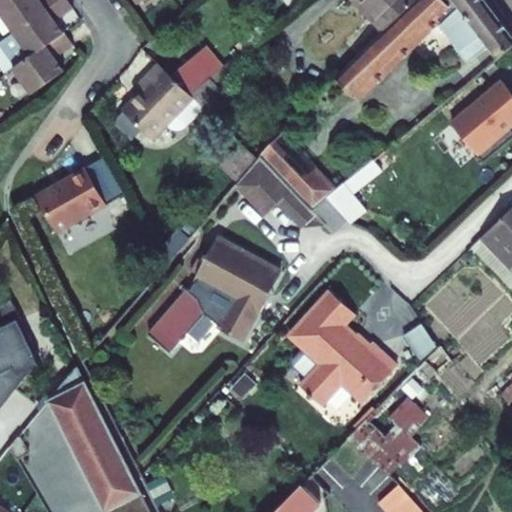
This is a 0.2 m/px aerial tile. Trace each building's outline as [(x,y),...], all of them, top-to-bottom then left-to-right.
[(0,0),(0,14),(8,26),(46,0),(0,0)] [(0,45),(11,61),(25,51),(58,29),(49,17),(70,3),(67,0),(46,0),(8,26),(0,31),(0,45)] [(413,0),(382,28),(335,73),(330,78),(347,97),(428,22),(463,61),(485,41),(497,55),(511,43),(511,36),(486,0),(413,0)] [(356,0),(382,28),(413,0),(356,0)] [(11,61),(6,64),(24,91),(58,67),(49,53),(66,42),(58,29),(25,51),(11,61)] [(126,105),(141,119),(152,130),(193,88),(192,87),(159,54),(139,74),(144,79),(123,101),(126,105)] [(223,78),(213,67),(192,87),(193,88),(202,97),(223,78)] [(511,133),(511,124),(510,122),(511,120),(511,88),(502,76),(451,120),(484,158),(511,133)] [(141,119),(126,105),(117,114),(132,129),(141,119)] [(329,191),(331,190),(276,133),(261,149),(314,204),(329,191)] [(314,204),(261,149),(259,151),(234,180),(264,210),(280,195),(304,220),(318,208),(314,204)] [(61,176),(38,189),(56,223),(106,195),(85,157),(59,172),(61,176)] [(61,176),(59,172),(35,185),(38,189),(61,176)] [(331,190),(351,210),(356,215),(369,204),(345,178),(331,190)] [(331,190),(329,191),(349,212),(351,210),(331,190)] [(349,212),(329,191),(314,204),(318,208),(335,226),(349,212)] [(511,206),(501,218),(511,229),(511,206)] [(511,229),(501,218),(474,243),(511,283),(511,229)] [(281,265),(221,232),(206,257),(198,253),(191,266),(198,271),(196,275),(197,275),(234,293),(218,322),(217,323),(242,336),(281,265)] [(203,309),(218,322),(234,293),(197,275),(188,286),(186,284),(147,329),(169,348),(203,309)] [(290,331),(292,333),(333,288),(331,286),(290,331)] [(356,308),(333,288),(292,333),(322,360),(304,381),(312,389),(309,392),(316,398),(318,396),(325,401),(345,379),(356,390),(360,385),(370,394),(400,360),(374,336),(370,340),(347,320),(356,308)] [(0,402),(29,368),(23,356),(35,351),(9,296),(0,300),(0,402)] [(419,357),(437,348),(425,323),(407,332),(419,357)] [(149,511),(145,504),(73,362),(45,397),(104,511),(149,511)] [(345,423),(364,404),(345,385),(326,404),(345,423)] [(360,385),(356,390),(366,398),(370,394),(360,385)] [(408,395),(391,414),(397,420),(387,432),(369,416),(349,438),(392,476),(422,443),(412,434),(430,414),(408,395)] [(16,434),(8,443),(16,458),(26,452),(16,434)] [(286,511),(314,511),(325,501),(321,498),(306,483),(283,508),(286,511)] [(421,511),(398,486),(378,505),(384,511),(421,511)]
